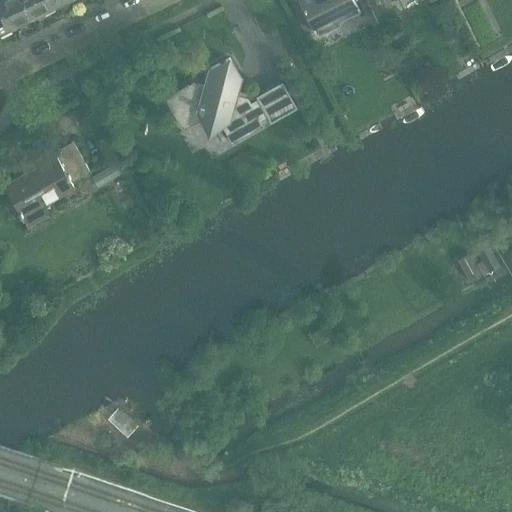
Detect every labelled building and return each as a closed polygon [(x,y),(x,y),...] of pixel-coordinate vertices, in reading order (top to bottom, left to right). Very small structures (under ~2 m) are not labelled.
[(0,0),(0,7),(10,28),(33,16),(25,0),(0,0)] [(25,0),(33,16),(55,5),(52,0),(25,0)] [(373,12),(367,0),(299,0),(316,33),(359,12),(362,18),(373,12)] [(387,1),(388,0),(432,0),(433,1),(436,0),(367,0),(373,12),(381,26),(396,19),(387,1)] [(0,32),(10,28),(0,7),(0,32)] [(194,84),(168,98),(184,127),(203,116),(210,129),(223,122),(233,140),(262,124),(259,119),(268,115),(271,122),(298,107),(283,80),(256,95),(259,100),(251,104),(247,99),(235,95),(237,90),(240,77),(230,58),(211,69),(206,87),(194,84)] [(74,185),(72,181),(90,170),(73,141),(55,151),(57,155),(5,184),(28,225),(48,214),(42,203),(74,185)]
